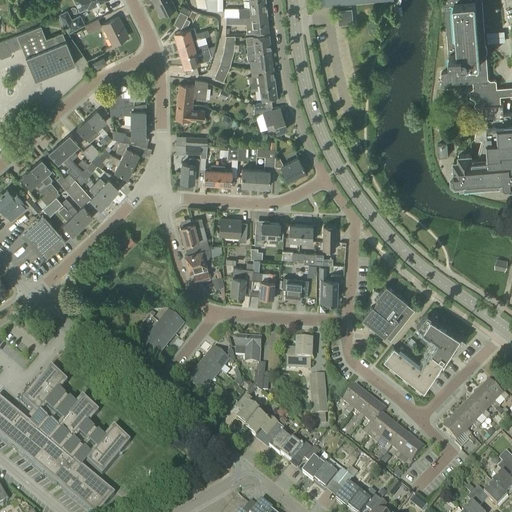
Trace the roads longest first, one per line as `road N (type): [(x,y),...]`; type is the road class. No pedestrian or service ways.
road 1 (secondary): [(506,332),(415,263),(358,201),(306,93),(292,0)]
road 2 (residential): [(156,56),(96,82),(0,167)]
road 3 (residential): [(278,0),(291,102),(325,180)]
road 4 (residential): [(31,296),(159,180)]
road 5 (residential): [(161,198),(269,205),(325,180)]
road 6 (residential): [(154,393),(31,296)]
road 7 (residential): [(325,180),(355,221),(347,321)]
road 8 (residential): [(214,312),(347,321)]
road 9 (residential): [(347,321),(353,363),(420,420)]
road 10 (residential): [(214,312),(188,289),(161,198)]
road 11 (residential): [(159,180),(156,56)]
road 12 (residential): [(420,420),(506,332)]
